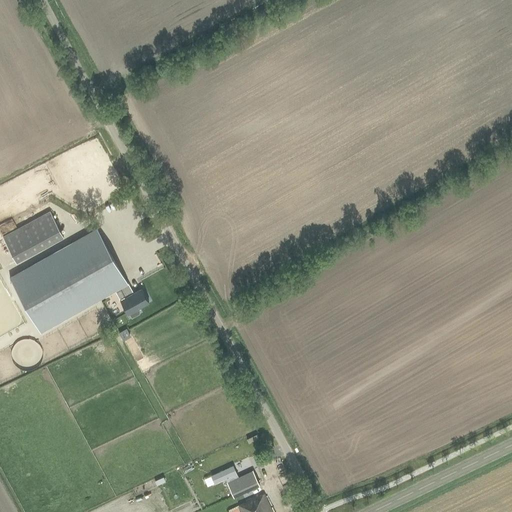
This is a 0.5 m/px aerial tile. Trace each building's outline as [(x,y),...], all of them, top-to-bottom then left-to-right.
[(50,211),(3,236),(17,262),(64,237),(50,211)] [(97,228),(10,276),(41,331),(115,290),(128,283),(97,228)] [(128,313),(128,314),(130,313),(132,317),(139,313),(140,311),(139,308),(149,303),(141,288),(133,292),(128,283),(115,290),(116,291),(128,313)] [(226,478),(227,482),(238,477),(232,465),(211,475),(215,483),(226,478)] [(238,477),(227,482),(234,497),(260,485),(253,470),(238,477)] [(272,511),(264,494),(238,506),(240,511),(272,511)]
